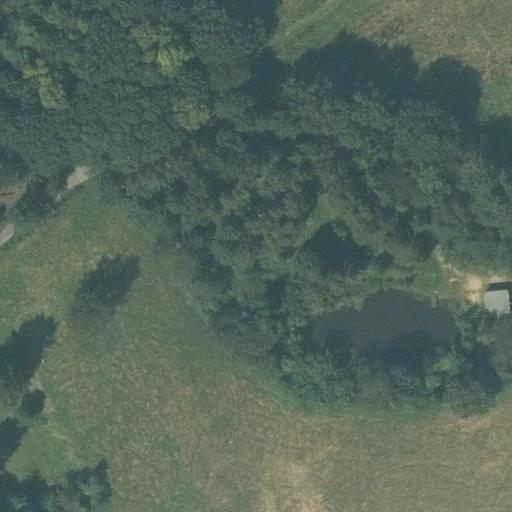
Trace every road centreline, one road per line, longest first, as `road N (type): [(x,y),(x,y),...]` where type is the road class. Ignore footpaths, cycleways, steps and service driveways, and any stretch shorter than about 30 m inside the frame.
road 1 (track): [(326,0),(236,63),(179,120)]
road 2 (track): [(179,120),(60,201)]
